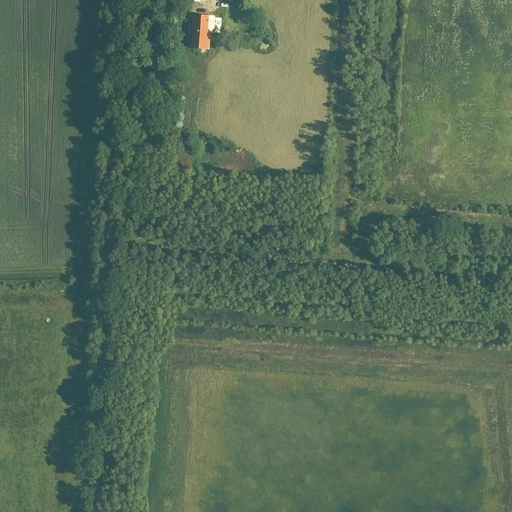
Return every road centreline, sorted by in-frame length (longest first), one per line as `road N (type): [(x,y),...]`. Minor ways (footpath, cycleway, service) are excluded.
road 1 (unclassified): [(101,511),(121,0)]
road 2 (track): [(90,0),(83,280)]
